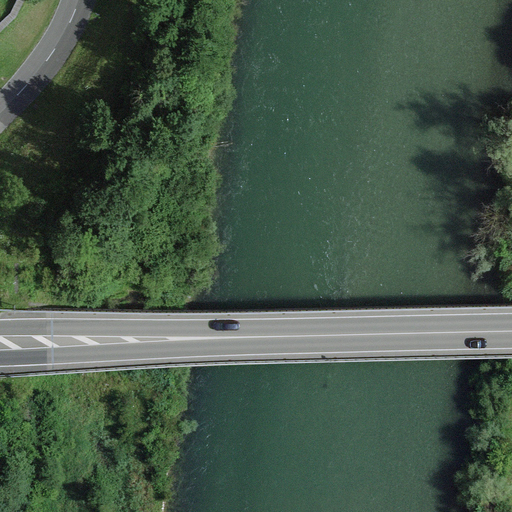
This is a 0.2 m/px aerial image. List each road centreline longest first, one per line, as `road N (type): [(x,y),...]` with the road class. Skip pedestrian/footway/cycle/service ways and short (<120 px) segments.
road 1 (primary): [(0,343),(511,333)]
road 2 (residential): [(0,102),(49,47),(73,0)]
